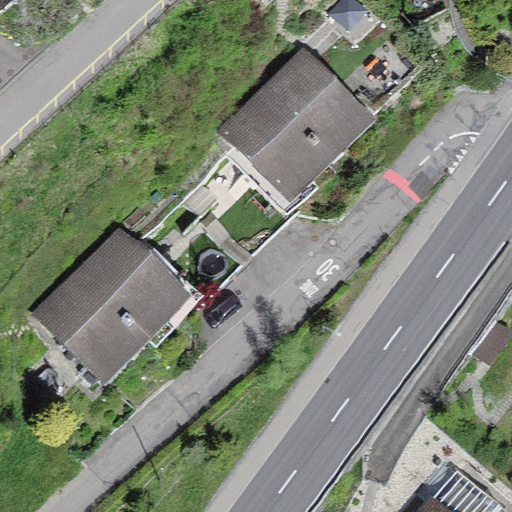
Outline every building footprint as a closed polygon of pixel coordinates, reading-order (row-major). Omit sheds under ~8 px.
[(250,166),(284,201),(366,121),(304,56),(221,137),(250,166)] [(284,201),(250,166),(203,212),(247,257),(294,211),(284,201)] [(146,266),(180,301),(190,311),(237,264),(193,220),(146,266)] [(99,381),(180,301),(146,266),(117,237),(36,318),(99,381)] [(460,511),(488,511),(496,504),(456,472),(438,493),(460,511)] [(441,511),(432,503),(424,511),(441,511)]
